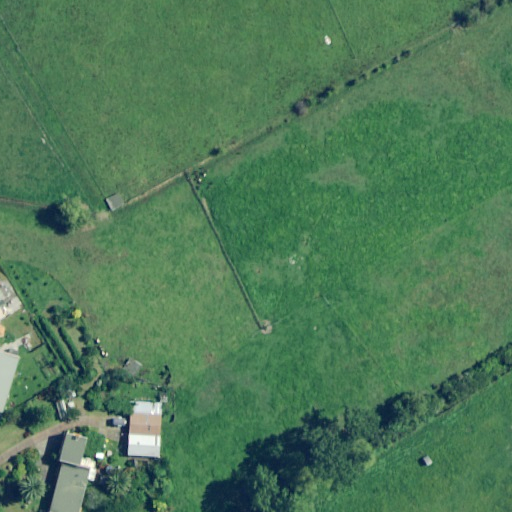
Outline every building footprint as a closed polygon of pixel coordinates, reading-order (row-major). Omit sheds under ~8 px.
[(125,203),(119,193),(105,200),(110,211),(125,203)] [(19,357),(0,352),(0,414),(3,416),(19,357)] [(139,366),(130,359),(122,368),(132,376),(139,366)] [(131,407),(129,455),(156,456),(158,408),(131,407)] [(88,437),(67,432),(46,511),(81,511),(92,469),(80,466),(88,437)]
